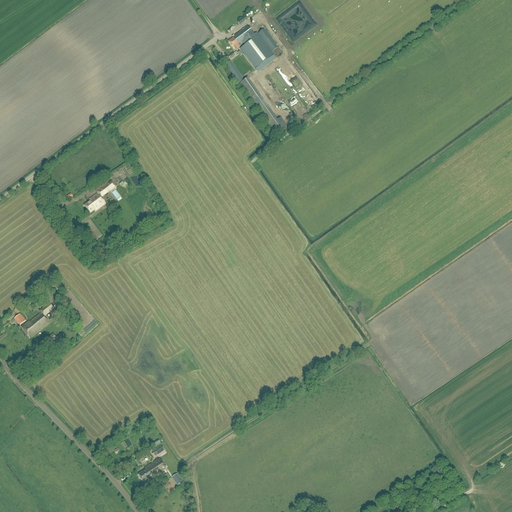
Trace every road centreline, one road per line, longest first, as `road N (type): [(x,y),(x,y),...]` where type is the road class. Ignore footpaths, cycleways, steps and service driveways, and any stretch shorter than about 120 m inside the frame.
road 1 (unclassified): [(0,198),(217,36)]
road 2 (tertiary): [(138,511),(0,360)]
